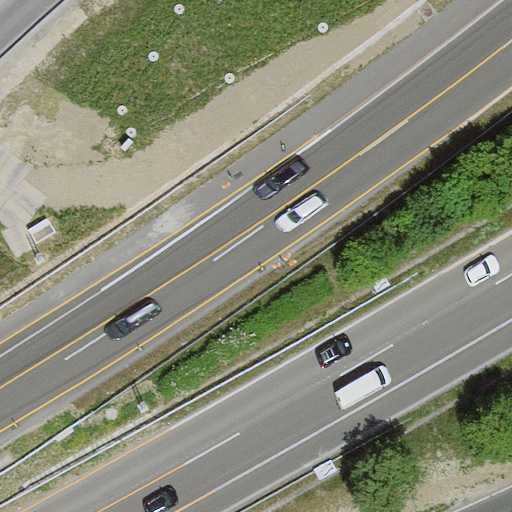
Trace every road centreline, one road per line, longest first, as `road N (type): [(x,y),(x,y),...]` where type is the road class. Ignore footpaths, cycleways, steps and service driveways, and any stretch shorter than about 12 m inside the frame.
road 1 (motorway): [(511,41),(239,244),(0,402)]
road 2 (motorway): [(100,511),(511,276)]
